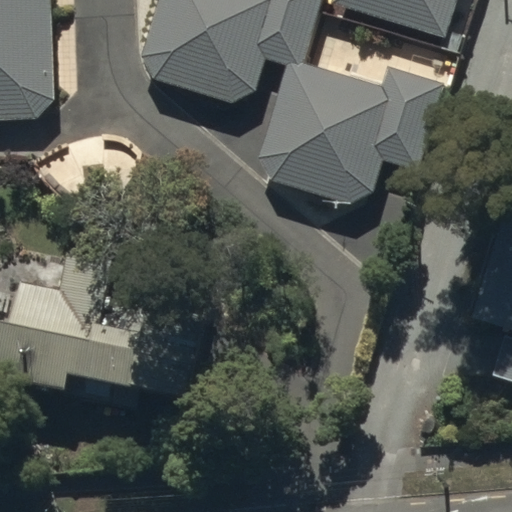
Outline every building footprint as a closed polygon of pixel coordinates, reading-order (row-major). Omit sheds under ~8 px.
[(0,0),(0,130),(44,131),(64,109),(59,0),(0,0)] [(165,0),(145,62),(155,88),(233,114),(259,102),(269,69),(287,76),(261,170),(272,189),(357,217),(378,200),(386,171),(425,181),(449,94),(390,77),(386,94),(308,72),(327,0),(165,0)] [(338,0),(334,15),(446,51),(462,0),(338,0)] [(511,213),(476,331),(511,342),(511,213)] [(0,247),(0,368),(199,418),(226,294),(1,244),(0,247)]
